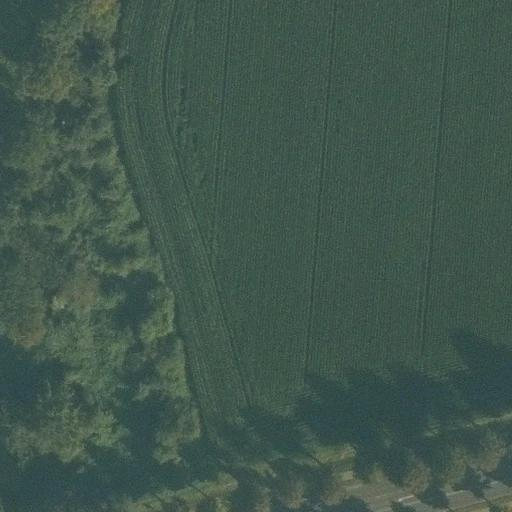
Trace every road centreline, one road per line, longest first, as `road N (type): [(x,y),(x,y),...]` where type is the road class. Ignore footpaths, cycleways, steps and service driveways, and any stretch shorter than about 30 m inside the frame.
road 1 (track): [(316,438),(288,465),(105,511)]
road 2 (primary): [(332,511),(511,463)]
